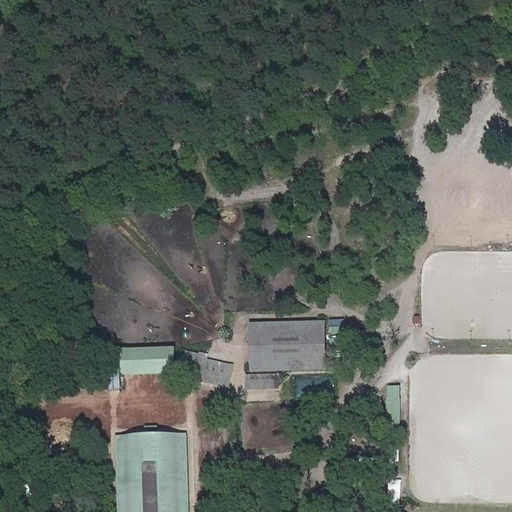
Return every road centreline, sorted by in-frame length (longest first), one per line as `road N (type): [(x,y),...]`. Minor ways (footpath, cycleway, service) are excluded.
road 1 (track): [(496,0),(0,229)]
road 2 (track): [(43,211),(45,511)]
